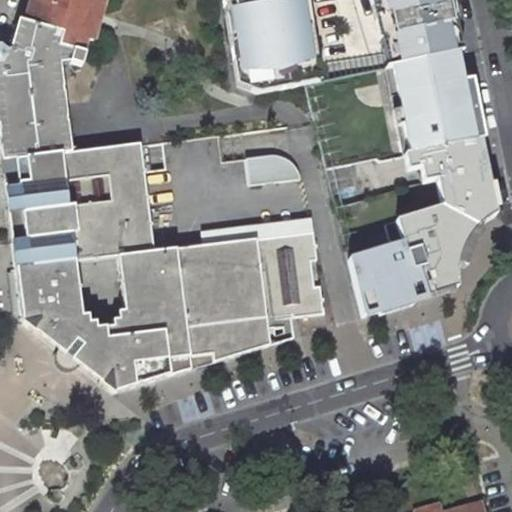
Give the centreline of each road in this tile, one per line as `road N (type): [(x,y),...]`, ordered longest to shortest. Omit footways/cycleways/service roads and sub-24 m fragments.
road 1 (unclassified): [(106,511),(143,459),(195,433),(498,340)]
road 2 (unknown): [(359,383),(331,237),(310,202),(169,219)]
road 3 (unknown): [(347,157),(511,140)]
